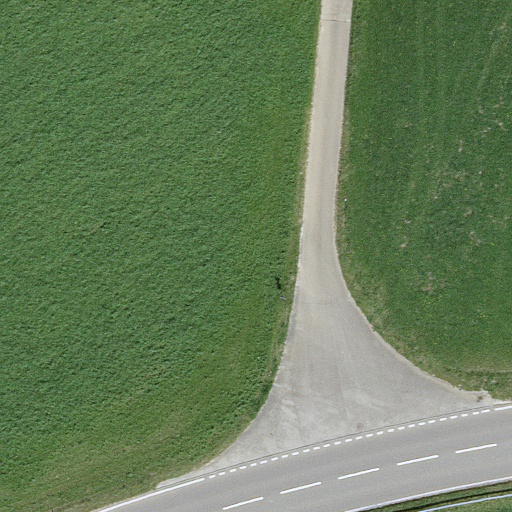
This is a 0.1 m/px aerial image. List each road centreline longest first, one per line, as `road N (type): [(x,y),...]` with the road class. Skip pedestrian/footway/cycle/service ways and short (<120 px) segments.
road 1 (track): [(317,482),(316,191),(336,0)]
road 2 (primary): [(511,440),(213,511)]
